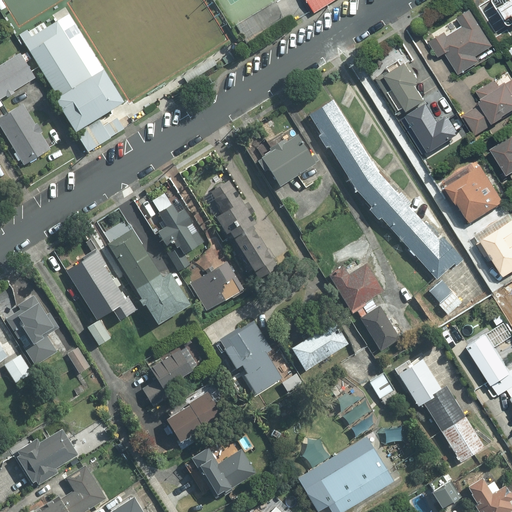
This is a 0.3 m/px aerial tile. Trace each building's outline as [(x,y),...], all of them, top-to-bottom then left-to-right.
[(332,0),(311,0),(317,9),(332,0)] [(511,27),(511,0),(499,0),(496,3),(511,28),(511,27)] [(441,55),(448,51),(460,71),(481,58),(478,53),(495,43),(473,7),(459,15),(465,24),(451,32),(449,29),(432,39),(441,55)] [(93,76),(59,20),(25,41),(79,129),(125,101),(105,68),(93,76)] [(21,51),(0,63),(0,98),(37,76),(21,51)] [(431,94),(410,58),(377,76),(398,113),(431,94)] [(511,115),(511,79),(505,68),(475,86),(483,99),(462,112),(477,137),(511,115)] [(335,97),(311,113),(380,217),(384,214),(438,278),(461,254),(402,197),(335,97)] [(24,102),(0,116),(0,120),(25,163),(51,148),(24,102)] [(429,102),(404,117),(426,152),(463,129),(452,111),(440,118),(429,102)] [(104,123),(101,118),(79,133),(90,150),(124,128),(116,115),(104,123)] [(511,131),(492,144),(511,175),(511,173),(511,131)] [(301,132),(264,155),(282,183),(319,159),(301,132)] [(506,199),(483,162),(450,182),(474,219),(506,199)] [(243,191),(239,193),(230,179),(212,189),(224,210),(219,213),(229,231),(235,227),(263,274),(281,264),(256,221),(260,218),(243,191)] [(181,196),(159,210),(169,225),(157,232),(180,269),(194,260),(187,249),(207,236),(181,196)] [(511,209),(480,228),(506,272),(511,268),(511,209)] [(174,268),(167,273),(137,225),(112,240),(162,320),(194,300),(174,268)] [(116,306),(122,316),(140,306),(130,291),(126,294),(97,248),(68,266),(100,317),(116,306)] [(229,259),(192,282),(208,308),(245,286),(229,259)] [(346,263),(331,271),(354,308),(385,289),(367,262),(351,271),(346,263)] [(463,301),(442,277),(426,292),(447,315),(463,301)] [(58,350),(48,333),(61,325),(52,309),(47,311),(36,293),(20,303),(23,307),(8,316),(36,364),(58,350)] [(402,337),(382,303),(363,315),(383,348),(402,337)] [(100,317),(88,326),(100,344),(113,335),(100,317)] [(227,333),(232,342),(227,344),(239,364),(245,361),(251,371),(247,373),(259,391),(284,376),(267,349),(274,345),(257,317),(243,325),(242,324),(227,333)] [(337,320),(295,345),(308,367),(350,342),(337,320)] [(0,334),(0,359),(11,353),(0,334)] [(511,361),(496,334),(474,347),(497,386),(511,377),(511,361)] [(79,343),(67,351),(80,371),(92,364),(79,343)] [(161,375),(144,387),(156,404),(175,391),(171,384),(196,367),(182,345),(154,364),(161,375)] [(23,352),(6,362),(16,380),(34,370),(23,352)] [(426,355),(402,370),(421,402),(426,399),(462,459),(485,445),(449,383),(444,386),(426,355)] [(384,370),(370,380),(385,403),(400,394),(384,370)] [(354,385),(335,399),(359,434),(379,420),(354,385)] [(225,411),(210,389),(170,416),(185,438),(225,411)] [(65,426),(42,439),(40,435),(20,448),(22,452),(20,453),(36,480),(38,478),(40,482),(60,470),(58,466),(81,452),(65,426)] [(386,426),(387,441),(405,440),(405,426),(386,426)] [(335,511),(339,511),(396,480),(371,436),(301,476),(320,508),(330,502),(335,511)] [(244,446),(221,459),(212,444),(195,454),(219,495),(258,470),(244,446)] [(79,511),(107,495),(88,464),(68,476),(75,488),(36,511),(79,511)] [(484,472),(468,482),(478,498),(470,503),(475,511),(476,511),(480,510),(481,511),(504,511),(511,508),(511,499),(511,498),(511,486),(508,481),(501,486),(496,479),(490,482),(484,472)] [(453,478),(435,489),(445,505),(463,494),(453,478)] [(147,511),(136,494),(112,508),(114,511),(147,511)]
